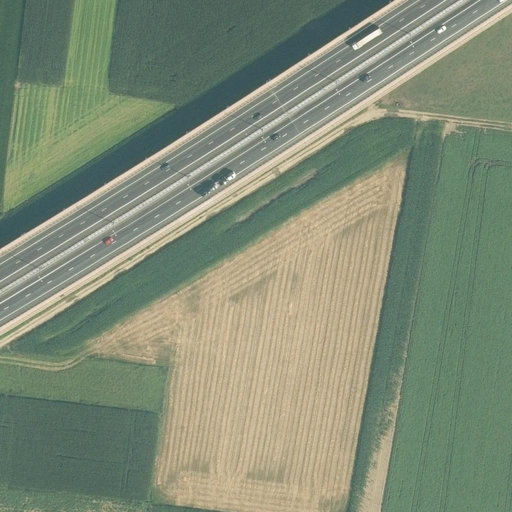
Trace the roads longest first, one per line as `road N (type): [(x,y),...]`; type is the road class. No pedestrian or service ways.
road 1 (track): [(0,341),(370,109),(511,122)]
road 2 (motorway): [(0,301),(474,0)]
road 3 (motorway): [(410,0),(0,261)]
